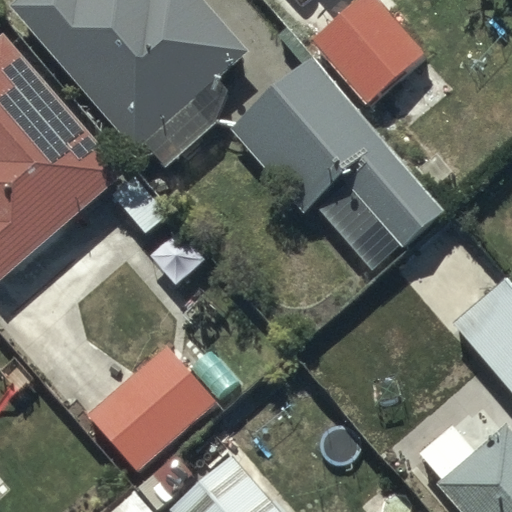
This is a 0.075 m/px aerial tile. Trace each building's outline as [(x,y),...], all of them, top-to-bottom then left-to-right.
[(29,0),(14,13),(138,158),(147,151),(167,175),(221,130),(199,104),(251,61),(199,0),(29,0)] [(374,0),(370,0),(316,46),(367,108),(425,60),(374,0)] [(0,287),(125,179),(2,38),(0,40),(0,287)] [(315,62),(231,132),(305,218),(344,184),(404,253),(449,214),(315,62)] [(511,294),(506,287),(455,331),(511,396),(511,294)] [(217,409),(166,352),(88,421),(139,478),(217,409)] [(443,484),(439,488),(460,511),(511,511),(511,433),(508,429),(478,455),(455,428),(421,458),(443,484)] [(276,511),(232,462),(176,511),(276,511)] [(119,511),(148,511),(136,498),(119,511)]
